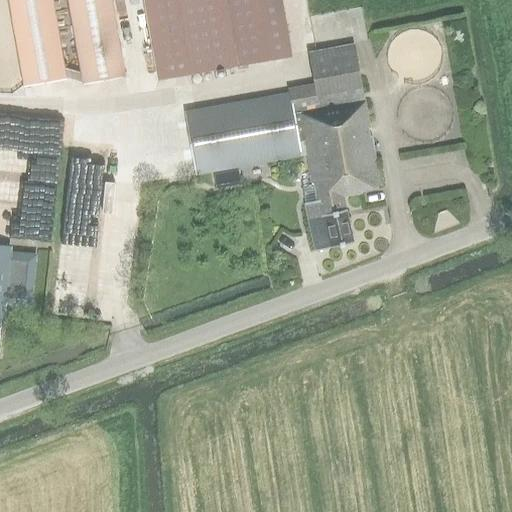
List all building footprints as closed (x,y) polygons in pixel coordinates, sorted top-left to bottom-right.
[(8,0),(24,87),(66,79),(51,0),(8,0)] [(126,77),(112,0),(68,0),(83,84),(126,77)] [(225,0),(143,0),(158,80),(237,66),(225,0)] [(284,57),(274,0),(225,0),(237,66),(284,57)] [(315,85),(288,89),(288,93),(288,94),(293,114),(364,100),(353,45),(309,53),(315,85)] [(364,100),(293,114),(288,94),(185,112),(196,175),(301,157),(298,143),(304,142),(312,185),(314,185),(317,202),(304,204),(315,252),(354,244),(344,197),(363,193),(363,191),(381,187),(364,100)] [(216,186),(240,182),(238,170),(214,175),(216,186)] [(99,305),(134,306),(139,193),(104,192),(99,305)] [(0,344),(4,301),(29,304),(33,257),(8,254),(8,247),(0,246),(0,344)]
